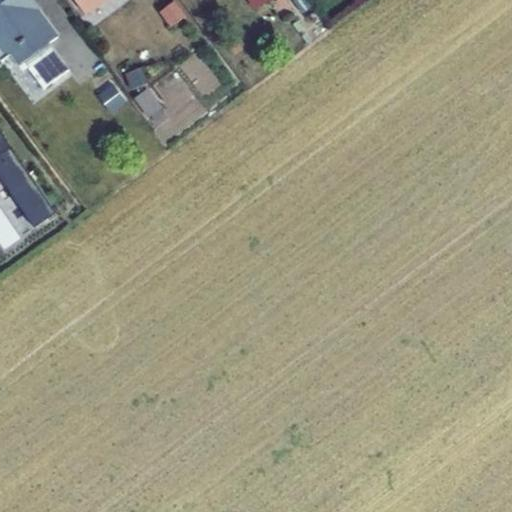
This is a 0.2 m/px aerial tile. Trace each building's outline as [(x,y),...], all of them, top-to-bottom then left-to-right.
[(0,0),(0,60),(1,61),(11,53),(19,66),(23,70),(28,66),(44,87),(69,69),(50,42),(60,35),(34,0),(0,0)] [(76,0),(87,14),(105,0),(76,0)] [(284,0),(274,0),(272,2),(284,18),(293,11),(284,0)] [(141,67),(126,74),(132,88),(147,82),(141,67)] [(148,89),(135,98),(149,116),(152,115),(160,125),(170,118),(148,89)] [(147,134),(137,143),(150,160),(161,151),(147,134)] [(39,176),(15,193),(27,211),(51,193),(39,176)]
